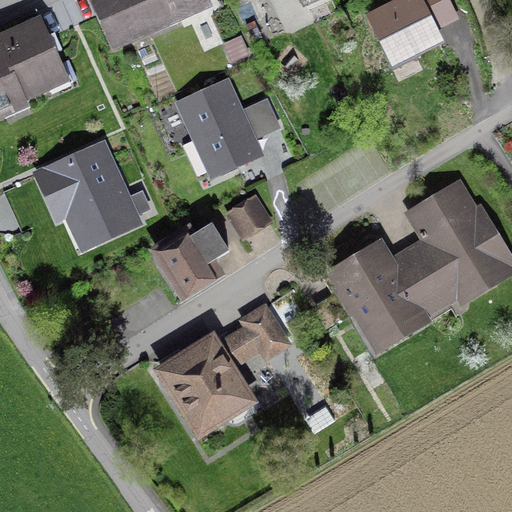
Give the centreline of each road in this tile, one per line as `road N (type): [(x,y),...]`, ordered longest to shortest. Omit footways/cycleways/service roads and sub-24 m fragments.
road 1 (residential): [(67,405),(285,271),(482,132)]
road 2 (residential): [(67,405),(142,511)]
road 3 (residential): [(0,304),(67,405)]
